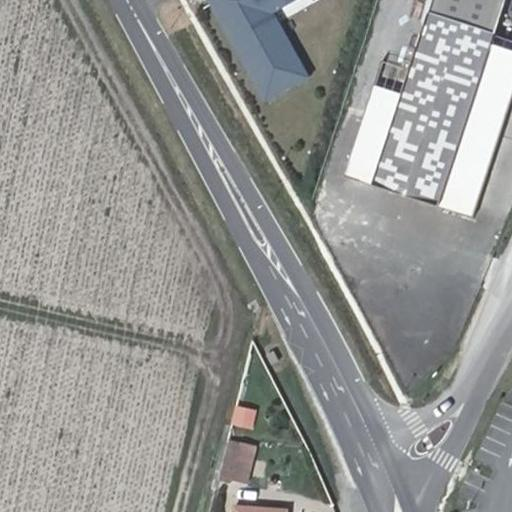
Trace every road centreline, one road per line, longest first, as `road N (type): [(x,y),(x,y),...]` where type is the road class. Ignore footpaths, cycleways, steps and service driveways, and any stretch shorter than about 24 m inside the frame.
road 1 (secondary): [(382,491),(266,241),(131,0)]
road 2 (unclassified): [(382,491),(466,405),(511,321)]
